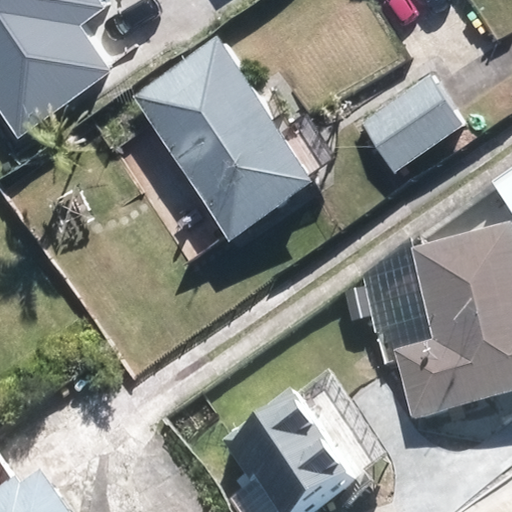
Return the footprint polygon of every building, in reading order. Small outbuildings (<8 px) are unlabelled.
[(301,177),(225,54),(156,96),(232,219),(301,177)] [(429,85),(370,125),(397,164),(455,124),(429,85)] [(403,362),(415,415),(511,393),(511,252),(510,245),(422,264),(442,354),(403,362)] [(295,407),(235,448),(278,511),(312,511),(349,487),(295,407)] [(52,511),(39,493),(9,511),(52,511)]
